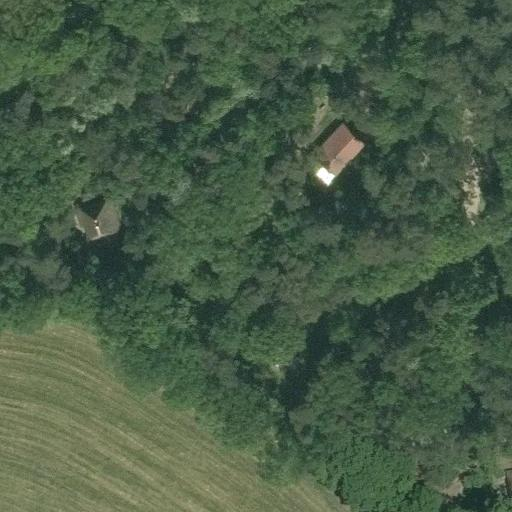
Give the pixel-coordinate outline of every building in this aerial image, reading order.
[(191,110),(203,91),(203,84),(194,75),(187,76),(174,97),(174,103),(186,112),(191,110)] [(342,121),(315,151),(334,169),(362,140),(342,121)] [(273,150),(271,137),(244,143),(247,156),(273,150)] [(120,226),(112,195),(75,204),(80,224),(85,223),(88,235),(120,226)] [(487,239),(495,246),(502,239),(494,232),(487,239)] [(490,378),(484,368),(489,365),(482,354),(450,374),(456,386),(464,382),(468,389),(469,389),(473,397),(493,385),(489,378),(490,378)] [(405,422),(416,440),(426,433),(429,438),(443,429),(429,407),(411,419),(405,422)]
